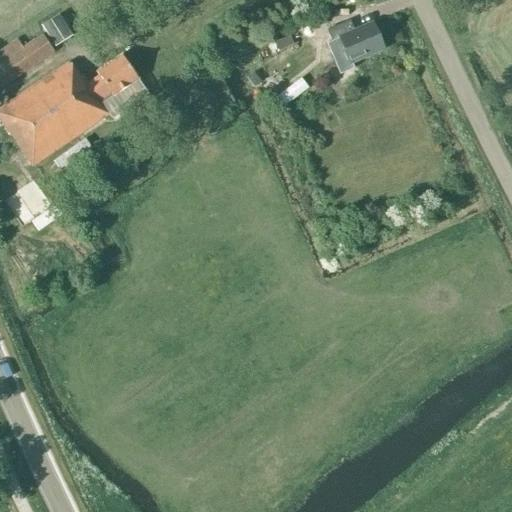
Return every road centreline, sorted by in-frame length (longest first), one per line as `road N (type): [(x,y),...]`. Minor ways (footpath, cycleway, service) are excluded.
road 1 (unclassified): [(511,188),(419,0)]
road 2 (secondary): [(61,511),(0,375)]
